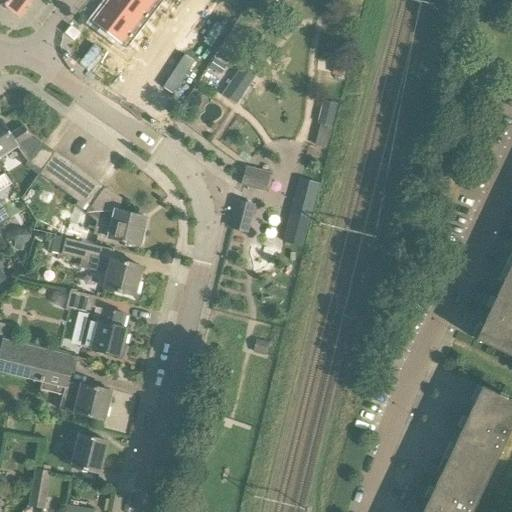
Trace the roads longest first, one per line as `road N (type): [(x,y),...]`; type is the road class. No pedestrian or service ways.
road 1 (unclassified): [(140,511),(203,263),(208,224),(201,197),(188,175),(13,51)]
road 2 (unclassified): [(370,511),(410,384),(511,159)]
